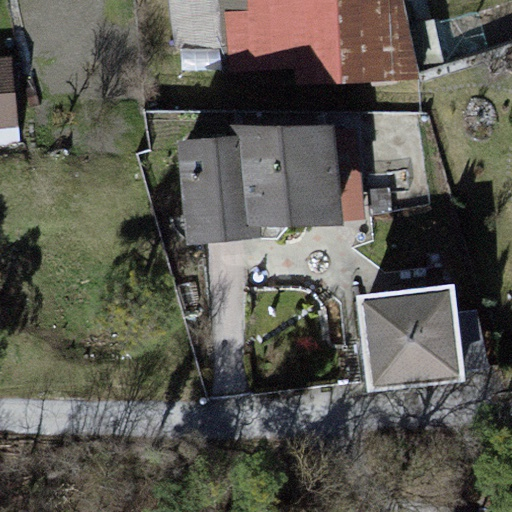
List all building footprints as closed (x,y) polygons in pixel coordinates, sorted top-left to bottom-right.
[(170,0),(174,42),(227,43),(228,7),(258,8),(257,0),(170,0)] [(398,0),(257,0),(258,8),(228,7),(227,43),(226,66),(396,72),(398,0)] [(9,56),(0,55),(0,121),(12,121),(9,56)] [(338,216),(336,119),(187,122),(189,219),(338,216)] [(449,277),(356,288),(367,383),(460,373),(449,277)] [(462,366),(486,363),(480,306),(455,309),(462,366)]
